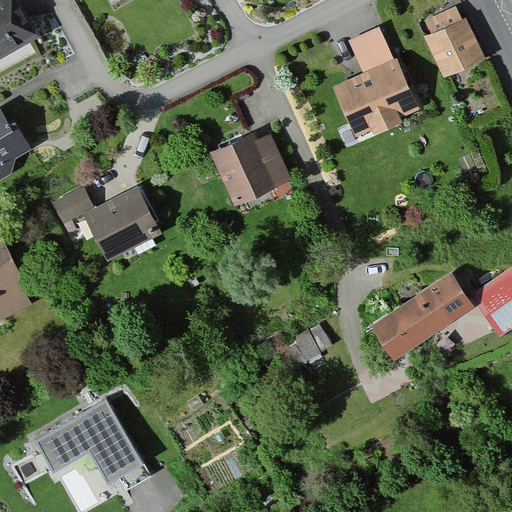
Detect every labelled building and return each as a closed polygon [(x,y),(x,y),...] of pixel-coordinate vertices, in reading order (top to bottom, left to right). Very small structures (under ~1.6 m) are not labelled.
[(17,0),(0,0),(0,59),(39,38),(17,0)] [(431,35),(425,39),(442,76),(482,58),(465,22),(462,24),(454,9),(425,22),(431,35)] [(363,75),(333,89),(357,141),(419,112),(380,28),(348,43),(363,75)] [(0,109),(0,182),(14,173),(9,166),(28,154),(0,109)] [(266,133),(215,156),(238,206),(289,183),(266,133)] [(83,191),(53,205),(63,225),(92,212),(83,191)] [(108,260),(158,235),(138,194),(87,219),(108,260)] [(18,275),(0,240),(0,319),(28,305),(13,277),(18,275)] [(499,336),(511,326),(511,271),(472,297),(499,336)] [(473,307),(451,274),(372,326),(394,359),(473,307)] [(106,396),(32,439),(51,472),(89,450),(109,484),(145,463),(106,396)]
